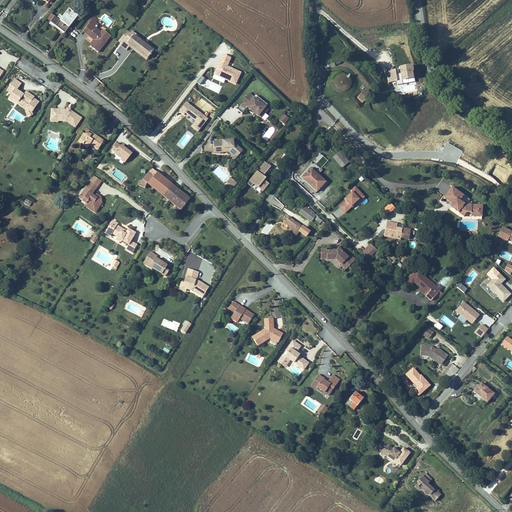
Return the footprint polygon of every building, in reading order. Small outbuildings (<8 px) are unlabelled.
[(49,22),(64,34),(68,29),(63,25),(66,21),(71,25),(77,17),(65,8),(59,15),(63,18),(59,22),(54,18),(53,17),(49,22)] [(58,14),(54,18),(59,22),(63,18),(59,15),(58,14)] [(93,19),(83,33),(94,41),(89,48),(97,54),(110,37),(103,31),(100,35),(94,30),(98,26),(95,24),(96,22),(93,19)] [(138,42),(128,34),(127,35),(136,43),(138,42)] [(141,45),(138,42),(136,43),(127,35),(117,48),(123,53),(128,47),(132,50),(133,48),(137,51),(135,56),(138,58),(139,57),(144,61),(146,58),(147,58),(148,57),(147,56),(150,54),(145,50),(143,51),(142,51),(139,49),(141,45)] [(151,52),(141,45),(139,49),(142,51),(143,51),(145,50),(150,54),(151,52)] [(236,84),(242,72),(228,66),(232,57),(222,53),(212,78),(223,83),(225,79),(236,84)] [(412,64),(399,66),(400,73),(396,74),(396,69),(386,70),(389,86),(415,82),(412,64)] [(332,83),(332,84),(332,86),(332,88),(333,90),(334,91),(335,92),(336,93),(338,94),(339,95),(341,95),(343,95),(345,94),(346,94),(348,93),(349,91),(350,90),(351,88),(351,87),(351,85),(351,83),(351,81),(350,80),(349,78),(347,77),(346,76),(344,76),(342,75),(341,75),(339,75),(337,76),(336,77),(334,78),(333,79),(332,81),(332,83)] [(38,101),(33,97),(33,96),(25,90),(23,93),(22,92),(21,92),(20,92),(18,90),(18,89),(18,88),(17,88),(21,82),(15,77),(6,88),(11,91),(9,93),(18,100),(19,98),(27,104),(25,107),(27,112),(30,111),(38,101)] [(218,93),(221,86),(212,82),(209,88),(218,93)] [(27,104),(19,98),(18,100),(9,93),(7,95),(23,108),(27,115),(31,114),(30,111),(27,112),(25,107),(27,104)] [(358,100),(363,105),(369,99),(364,94),(358,100)] [(251,96),(241,106),(246,111),(247,109),(251,113),(252,112),(255,115),(254,116),(258,119),(258,118),(265,110),(266,109),(251,96)] [(190,127),(198,133),(208,118),(186,102),(179,111),(185,116),(184,117),(193,123),(190,127)] [(82,115),(72,108),(68,107),(53,106),(53,111),(56,112),(56,115),(69,116),(69,117),(77,123),(82,115)] [(269,114),(265,110),(258,118),(262,121),(269,114)] [(56,112),(53,111),(52,119),(60,119),(60,118),(69,119),(76,124),(77,123),(69,117),(69,116),(56,115),(56,112)] [(96,149),(102,140),(94,134),(93,135),(90,133),(91,131),(86,127),(78,138),(82,141),(83,139),(87,142),(96,149)] [(82,141),(78,138),(76,139),(85,146),(87,142),(83,139),(82,141)] [(125,163),(132,154),(118,141),(110,150),(125,163)] [(234,144),(228,145),(227,142),(224,143),(224,145),(221,146),(221,143),(210,144),(211,152),(218,152),(218,155),(227,155),(231,158),(234,161),(242,152),(234,144)] [(320,172),(328,160),(318,153),(310,165),(320,172)] [(347,172),(352,168),(340,154),(333,160),(341,170),(344,168),(347,172)] [(264,161),(257,170),(264,175),(271,166),(264,161)] [(148,182),(157,170),(152,166),(143,178),(139,180),(139,184),(146,187),(148,182)] [(302,184),(303,183),(317,195),(326,184),(314,173),(316,171),(313,168),(311,170),(308,167),(297,180),(302,184)] [(172,182),(157,170),(148,182),(163,194),(172,182)] [(265,180),(266,178),(257,171),(247,183),(261,194),(269,184),(265,180)] [(97,185),(90,181),(78,197),(86,202),(85,203),(90,207),(93,206),(96,209),(99,205),(98,202),(98,201),(102,201),(101,195),(97,196),(95,195),(92,193),(97,185)] [(444,188),(446,185),(442,181),(436,189),(443,195),(447,190),(444,188)] [(189,196),(172,182),(163,194),(180,208),(189,196)] [(231,190),(236,186),(232,182),(227,187),(231,190)] [(356,187),(343,198),(345,201),(339,207),(345,214),(365,196),(356,187)] [(461,217),(464,214),(468,214),(468,218),(475,218),(476,210),(469,209),(469,206),(470,203),(467,203),(468,200),(452,187),(443,197),(451,204),(454,206),(452,209),(461,217)] [(93,206),(90,207),(85,203),(84,204),(94,211),(96,209),(93,206)] [(480,207),(469,206),(469,209),(476,210),(475,218),(479,219),(480,207)] [(300,215),(312,223),(313,221),(319,226),(322,223),(315,218),(316,217),(304,209),(300,215)] [(291,235),(296,239),(303,229),(294,223),(290,229),(294,231),(291,235)] [(121,239),(128,243),(135,231),(128,227),(127,230),(122,227),(122,228),(120,227),(121,226),(116,224),(111,232),(117,235),(122,238),(121,239)] [(511,243),(511,230),(511,231),(502,226),(497,236),(511,243)] [(397,230),(387,228),(385,235),(391,237),(390,242),(400,245),(401,242),(408,244),(410,236),(402,234),(401,237),(395,235),(396,232),(397,230)] [(466,243),(462,248),(468,253),(472,248),(466,243)] [(369,261),(377,253),(371,247),(362,255),(369,261)] [(157,254),(150,250),(145,258),(152,262),(150,265),(165,275),(169,269),(165,267),(167,263),(156,256),(157,254)] [(325,253),(325,261),(334,261),(341,266),(343,263),(349,268),(355,261),(352,258),(351,260),(350,261),(348,259),(338,250),(335,253),(325,253)] [(347,271),(349,268),(343,263),(341,266),(347,271)] [(198,282),(195,280),(196,278),(198,270),(188,267),(184,281),(188,283),(186,287),(192,289),(193,289),(203,295),(209,286),(199,280),(198,282)] [(511,294),(501,284),(506,279),(499,272),(486,285),(504,302),(511,294)] [(439,283),(443,287),(452,279),(447,274),(439,283)] [(432,291),(434,289),(421,276),(413,284),(419,289),(427,297),(425,298),(430,304),(437,296),(432,291)] [(186,287),(188,283),(184,281),(181,280),(179,288),(186,290),(186,287)] [(427,297),(419,289),(418,291),(425,298),(427,297)] [(248,321),(254,311),(246,306),(246,307),(240,303),(240,302),(233,297),(228,305),(234,309),(231,314),(237,319),(240,315),(248,321)] [(463,301),(456,310),(460,314),(457,319),(464,324),(467,320),(472,324),(480,315),(463,301)] [(273,316),(265,317),(265,327),(252,335),(258,344),(270,337),(279,340),(283,331),(276,328),(275,329),(273,329),(274,327),(273,316)] [(185,320),(180,331),(186,334),(191,323),(185,320)] [(481,338),(488,329),(481,323),(474,332),(481,338)] [(428,335),(420,329),(415,334),(424,341),(428,335)] [(511,339),(506,336),(501,346),(511,352),(511,339)] [(294,339),(286,349),(288,350),(286,354),(283,353),(278,360),(282,363),(284,359),(287,362),(290,358),(304,368),(309,361),(299,354),(300,353),(296,350),(301,344),(294,339)] [(165,345),(162,350),(168,353),(171,348),(165,345)] [(442,355),(435,350),(433,352),(430,350),(419,349),(418,359),(428,360),(430,358),(434,361),(432,363),(435,365),(436,364),(441,367),(445,362),(440,358),(442,355)] [(324,391),(328,394),(339,378),(333,374),(328,380),(327,381),(324,379),(325,378),(318,373),(312,382),(317,386),(317,388),(321,391),(324,391)] [(497,400),(484,389),(477,398),(490,409),(497,400)] [(364,397),(355,391),(347,403),(355,409),(364,397)] [(323,405),(318,413),(323,416),(328,408),(323,405)] [(384,442),(385,450),(390,449),(398,455),(397,456),(404,461),(413,448),(406,443),(403,447),(400,445),(399,446),(398,445),(399,444),(397,443),(396,444),(392,442),(384,442)] [(431,492),(437,498),(443,492),(440,489),(437,486),(436,487),(430,481),(434,476),(428,470),(419,478),(421,479),(422,481),(420,483),(424,486),(423,487),(424,487),(428,491),(429,489),(432,491),(431,492)] [(376,475),(374,481),(381,483),(383,478),(376,475)]
